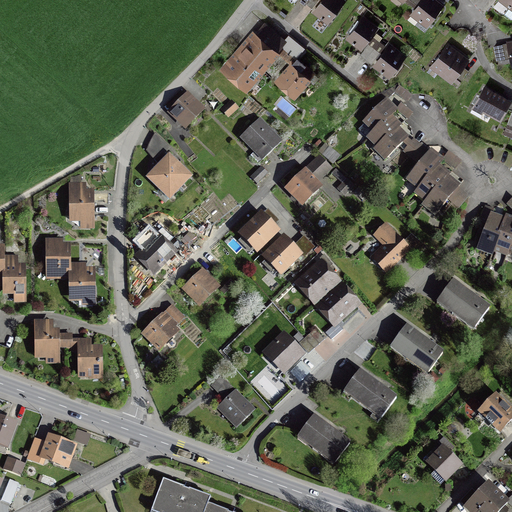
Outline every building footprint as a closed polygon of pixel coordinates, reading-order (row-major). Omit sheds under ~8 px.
[(349,3),(344,0),(322,0),(312,14),(330,28),(349,3)] [(447,5),(438,0),(422,0),(412,15),(431,28),(447,5)] [(511,0),(501,0),(498,6),(511,15),(511,0)] [(380,29),(363,16),(345,40),(361,53),(380,29)] [(254,34),(220,72),(247,95),(280,57),(254,34)] [(391,46),(373,69),(390,81),(407,58),(391,46)] [(449,46),(431,71),(452,86),(470,62),(449,46)] [(294,58),(278,75),(298,94),(314,76),(294,58)] [(410,95),(400,86),(394,92),(405,101),(410,95)] [(511,102),(487,89),(474,111),(502,126),(511,106),(511,102)] [(188,95),(168,116),(186,132),(206,111),(188,95)] [(234,101),(225,111),(230,115),(239,106),(234,101)] [(394,113),(384,103),(357,130),(368,140),(391,117),(394,113)] [(412,113),(401,104),(397,109),(408,118),(412,113)] [(510,136),(511,130),(511,114),(503,133),(510,136)] [(400,131),(402,128),(391,117),(368,140),(379,152),(400,131)] [(261,121),(240,141),(262,164),(283,144),(261,121)] [(377,154),(387,164),(410,140),(400,131),(379,152),(377,154)] [(157,132),(145,146),(158,158),(170,144),(157,132)] [(404,152),(410,156),(419,144),(415,139),(404,152)] [(426,149),(419,144),(410,156),(416,161),(426,149)] [(328,145),(323,153),(335,160),(340,151),(328,145)] [(461,161),(449,151),(443,159),(455,168),(461,161)] [(433,154),(407,184),(420,194),(441,168),(445,164),(433,154)] [(193,181),(170,159),(147,182),(171,205),(193,181)] [(263,166),(253,176),(258,181),(268,172),(263,166)] [(449,179),(451,176),(441,168),(420,194),(416,198),(426,206),(449,179)] [(307,172),(285,193),(303,211),(325,190),(307,172)] [(347,179),(338,190),(344,195),(353,184),(347,179)] [(425,209),(438,219),(462,189),(449,179),(426,206),(425,209)] [(85,188),(69,188),(70,225),(80,225),(81,232),(94,231),(93,196),(86,196),(85,188)] [(480,220),(487,223),(491,215),(493,209),(486,206),(480,220)] [(495,249),(505,220),(491,215),(487,223),(479,250),(493,255),(495,249)] [(263,216),(238,239),(258,259),(282,236),(263,216)] [(509,252),(511,242),(511,222),(505,220),(495,249),(508,253),(509,252)] [(387,226),(374,239),(384,249),(371,261),(387,278),(413,253),(387,226)] [(159,235),(136,258),(154,277),(177,253),(159,235)] [(304,248),(312,245),(308,237),(301,241),(304,248)] [(285,239),(263,261),(282,280),(304,258),(285,239)] [(47,282),(70,282),(70,268),(69,248),(60,248),(60,243),(46,244),(47,282)] [(16,260),(3,260),(4,290),(4,299),(14,299),(14,306),(26,306),(25,269),(16,270),(16,260)] [(322,263),(295,287),(315,309),(343,286),(322,263)] [(85,268),(70,268),(70,282),(70,305),(82,305),(82,309),(95,308),(94,273),(85,273),(85,268)] [(204,272),(183,292),(200,310),(221,290),(204,272)] [(493,309),(454,282),(438,304),(478,331),(493,309)] [(343,286),(315,309),(335,332),(362,308),(343,286)] [(172,308),(141,337),(158,355),(181,334),(176,329),(184,322),(172,308)] [(51,325),(35,325),(35,361),(47,361),(47,367),(59,367),(59,351),(72,351),(71,344),(71,339),(58,339),(58,334),(52,335),(51,325)] [(428,378),(445,355),(409,328),(392,351),(428,378)] [(315,329),(310,333),(320,344),(325,339),(315,329)] [(310,333),(305,338),(314,349),(320,344),(310,333)] [(285,335),(263,356),(284,378),(306,357),(285,335)] [(305,338),(299,343),(309,354),(314,349),(305,338)] [(71,344),(72,351),(78,351),(79,381),(89,381),(89,383),(103,382),(102,350),(90,351),(90,343),(71,344)] [(398,399),(360,372),(343,396),(382,423),(398,399)] [(221,375),(210,386),(220,395),(230,385),(221,375)] [(217,411),(237,431),(255,413),(235,393),(217,411)] [(511,430),(511,412),(496,396),(476,416),(501,442),(511,430)] [(352,445),(315,417),(298,441),(334,468),(352,445)] [(19,426),(0,419),(0,450),(9,454),(19,426)] [(87,442),(91,432),(79,428),(75,438),(87,442)] [(78,447),(49,435),(39,460),(68,472),(78,447)] [(464,467),(444,446),(425,465),(445,486),(464,467)] [(4,466),(22,470),(25,458),(7,454),(4,466)] [(18,486),(10,482),(1,502),(9,505),(18,486)] [(205,511),(207,507),(210,500),(164,483),(152,511),(205,511)] [(506,511),(511,507),(490,486),(466,511),(467,511),(506,511)]
